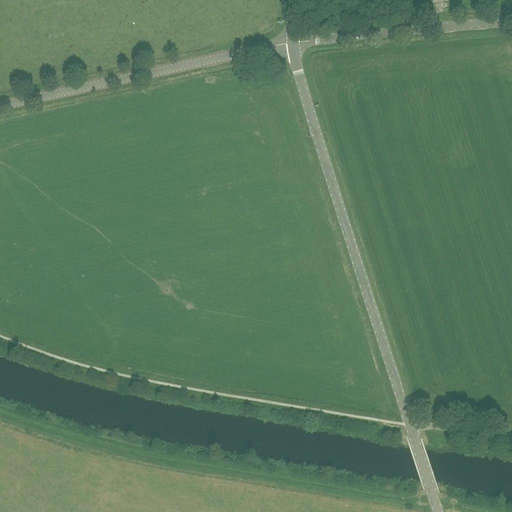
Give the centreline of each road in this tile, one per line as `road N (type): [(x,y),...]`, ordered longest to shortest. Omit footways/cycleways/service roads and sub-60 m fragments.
road 1 (track): [(0,406),(145,450),(433,501)]
road 2 (tertiary): [(409,425),(291,42)]
road 3 (tertiary): [(0,105),(291,42)]
road 4 (unclassified): [(291,42),(511,21)]
